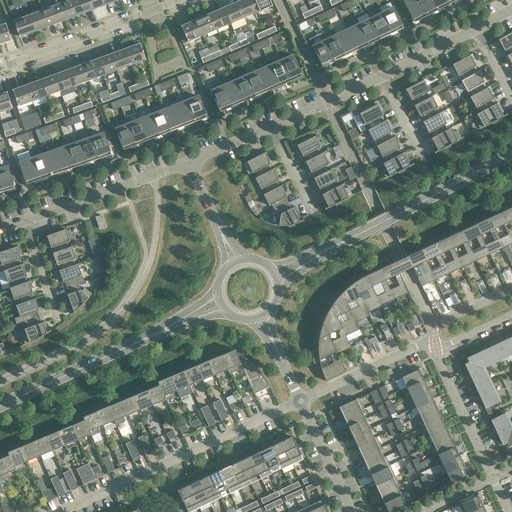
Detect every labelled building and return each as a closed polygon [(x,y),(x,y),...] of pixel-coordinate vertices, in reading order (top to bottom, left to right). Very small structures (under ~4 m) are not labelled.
[(76,17),(70,0),(67,0),(53,6),(56,14),(62,12),(65,21),(65,20),(76,16),(76,17)] [(84,3),(83,0),(70,0),(76,17),(77,16),(76,15),(93,9),(93,10),(90,1),(84,3)] [(105,6),(102,0),(83,0),(84,3),(90,1),(93,10),(94,10),(93,9),(104,5),(104,6),(105,6)] [(243,17),(236,0),(236,1),(236,2),(220,9),(220,7),(219,8),(223,16),(229,14),(232,22),(243,17)] [(251,4),(248,0),(239,0),(237,1),(236,0),(243,17),(260,10),(256,2),(251,4)] [(248,0),(251,4),(256,2),(260,10),(271,5),(269,0),(248,0)] [(426,16),(417,0),(407,0),(404,2),(412,17),(411,17),(414,24),(421,20),(420,19),(426,16)] [(438,12),(431,0),(417,0),(426,16),(432,13),(433,14),(438,12)] [(448,4),(446,0),(431,0),(438,12),(443,9),(442,7),(448,4)] [(351,8),(347,1),(340,5),(343,11),(351,8)] [(320,5),(311,9),(313,14),(322,10),(320,5)] [(56,14),(53,6),(42,10),(48,27),(48,26),(64,20),(65,21),(62,12),(56,14)] [(393,7),(381,13),(392,35),(397,32),(396,31),(403,28),(393,7)] [(223,16),(219,8),(220,9),(209,13),(209,12),(208,12),(216,29),(232,22),(229,14),(223,16)] [(336,15),(332,8),(325,12),(328,19),(336,15)] [(313,14),(311,9),(302,14),(304,18),(313,14)] [(48,27),(42,10),(25,16),(28,24),(34,22),(37,31),(37,30),(47,26),(48,27)] [(216,29),(208,12),(209,14),(193,21),(192,19),(192,20),(196,28),(201,26),(205,34),(216,29)] [(328,19),(325,12),(317,16),(320,22),(328,19)] [(392,35),(381,13),(370,19),(380,39),(386,36),(386,38),(392,35)] [(28,24),(25,16),(13,21),(19,37),(36,30),(37,31),(34,22),(28,24)] [(316,24),(313,17),(306,21),(309,28),(316,24)] [(380,39),(370,19),(358,24),(369,46),(374,43),(374,42),(380,39)] [(196,28),(192,20),(192,21),(181,26),(183,31),(179,33),(183,43),(205,34),(201,26),(196,28)] [(5,23),(0,24),(0,42),(10,40),(5,23)] [(369,46),(358,24),(347,29),(357,50),(363,47),(364,48),(369,46)] [(274,26),(265,30),(267,35),(276,31),(274,26)] [(248,29),(235,35),(238,42),(247,38),(252,36),(248,29)] [(357,50),(347,29),(336,35),(346,57),(352,54),(351,53),(357,50)] [(267,35),(265,30),(256,34),(258,39),(267,35)] [(511,31),(496,40),(500,47),(502,46),(504,50),(506,50),(508,54),(509,55),(511,53),(511,31)] [(281,40),(278,34),(270,37),(273,44),(281,40)] [(346,57),(336,35),(324,40),(334,61),(340,58),(341,59),(346,57)] [(238,42),(240,47),(249,43),(247,38),(238,42)] [(270,45),(267,39),(259,42),(262,49),(270,45)] [(329,65),(328,64),(334,61),(324,40),(314,46),(313,44),(307,47),(314,60),(318,58),(320,61),(319,62),(322,68),(329,65)] [(240,47),(238,42),(228,46),(231,51),(240,47)] [(262,49),(259,42),(251,45),(254,52),(262,49)] [(122,49),(122,48),(121,48),(125,57),(130,55),(133,63),(145,59),(139,43),(122,49)] [(125,57),(121,48),(122,49),(111,53),(110,52),(116,70),(133,63),(130,55),(125,57)] [(246,56),(244,49),(236,52),(239,59),(246,56)] [(219,50),(210,54),(212,59),(221,55),(219,50)] [(116,70),(110,52),(110,54),(94,60),(93,59),(96,68),(102,65),(105,74),(116,70)] [(239,59),(236,52),(228,55),(231,62),(239,59)] [(212,59),(210,54),(201,58),(203,63),(212,59)] [(461,74),(464,79),(477,72),(474,67),(476,66),(474,61),(475,60),(472,54),(452,64),(458,75),(461,74)] [(293,55),(281,60),(290,81),(296,78),(296,80),(303,77),(300,70),(299,70),(293,55)] [(96,68),(93,59),(93,60),(83,64),(82,63),(88,80),(105,74),(102,65),(96,68)] [(223,66),(220,59),(213,62),(216,69),(223,66)] [(290,81),(281,60),(269,65),(279,88),(284,85),(284,84),(290,81)] [(216,69),(213,62),(205,65),(208,72),(216,69)] [(88,80),(82,63),(82,64),(66,70),(65,69),(68,78),(74,76),(77,84),(88,80)] [(279,88),(269,65),(258,70),(267,91),(273,88),(273,90),(279,88)] [(68,78),(65,69),(65,70),(54,74),(54,73),(60,90),(62,96),(76,91),(74,85),(77,84),(74,76),(68,78)] [(267,91),(258,70),(246,75),(256,98),(261,95),(260,94),(267,91)] [(480,70),(477,72),(464,79),(461,80),(467,92),(470,90),(472,95),(473,95),(486,88),(483,83),(485,82),(482,77),(484,77),(480,70)] [(60,90),(54,73),(53,73),(54,74),(37,80),(37,79),(40,88),(46,86),(49,95),(60,90)] [(187,81),(184,74),(177,77),(179,84),(187,81)] [(256,98),(246,75),(234,80),(243,101),(250,98),(250,100),(256,98)] [(175,85),(173,78),(165,82),(168,88),(175,85)] [(40,88),(37,79),(36,79),(37,81),(26,85),(26,83),(25,84),(32,101),(49,95),(46,86),(40,88)] [(147,80),(137,84),(139,88),(149,85),(147,80)] [(243,101),(234,80),(223,85),(233,108),(238,105),(237,104),(243,101)] [(407,96),(409,96),(411,100),(413,99),(416,104),(416,105),(429,98),(429,97),(427,92),(429,91),(423,80),(404,90),(407,96)] [(168,88),(165,82),(157,85),(160,92),(168,88)] [(32,101),(25,84),(26,85),(12,90),(18,106),(32,101)] [(139,88),(137,84),(128,87),(130,92),(139,88)] [(233,108),(223,85),(211,91),(220,111),(226,108),(227,110),(233,108)] [(489,86),(486,88),(473,95),(472,95),(470,96),(476,108),(479,106),(481,111),(481,112),(495,104),(492,99),(494,98),(491,94),(493,93),(489,86)] [(152,95),(149,88),(142,91),(144,98),(152,95)] [(119,91),(109,94),(111,99),(121,96),(119,91)] [(144,98),(142,91),(134,94),(136,101),(144,98)] [(441,94),(444,99),(449,96),(447,91),(441,94)] [(0,93),(0,111),(12,108),(6,92),(0,93)] [(111,99),(109,94),(100,98),(102,103),(111,99)] [(198,96),(186,101),(194,122),(200,119),(201,121),(208,118),(205,111),(204,111),(198,96)] [(432,96),(429,97),(429,98),(416,105),(416,104),(412,106),(416,113),(417,112),(420,116),(421,116),(424,121),(438,114),(438,113),(435,108),(438,107),(432,96)] [(129,104),(126,97),(118,100),(121,107),(129,104)] [(121,107),(118,100),(110,103),(113,110),(121,107)] [(368,123),(370,128),(371,128),(384,121),(381,116),(383,115),(381,110),(382,110),(377,100),(360,109),(362,112),(357,114),(363,125),(368,123)] [(91,101),(81,105),(83,110),(92,106),(91,101)] [(194,122),(186,101),(174,105),(183,128),(189,126),(188,124),(194,122)] [(498,102),(495,104),(481,112),(481,111),(476,114),(479,119),(475,121),(480,128),(478,129),(478,130),(492,122),(492,123),(493,124),(498,121),(498,120),(497,120),(497,119),(507,114),(507,113),(503,115),(502,113),(503,112),(498,102)] [(83,110),(81,105),(72,108),(74,113),(83,110)] [(183,128),(174,105),(163,110),(171,131),(177,128),(178,130),(183,128)] [(93,117),(90,110),(82,113),(85,120),(93,117)] [(171,131),(163,110),(151,115),(160,137),(165,135),(165,133),(171,131)] [(62,112),(53,115),(54,120),(64,116),(62,112)] [(440,112),(438,113),(438,114),(424,121),(421,122),(424,129),(426,128),(428,133),(430,132),(433,137),(446,130),(444,125),(446,123),(440,112)] [(54,120),(53,115),(43,118),(45,123),(54,120)] [(81,122),(78,115),(70,117),(73,124),(81,122)] [(160,137),(151,115),(139,119),(147,140),(154,138),(154,139),(160,137)] [(73,124),(70,117),(63,120),(65,127),(73,124)] [(147,140),(139,119),(127,124),(136,146),(142,144),(141,142),(147,140)] [(387,119),(384,121),(371,128),(370,128),(368,129),(376,146),(379,144),(379,145),(393,138),(393,137),(390,132),(392,131),(389,127),(391,126),(387,119)] [(29,123),(30,128),(40,125),(39,120),(29,123)] [(57,130),(55,123),(47,126),(49,133),(57,130)] [(136,146),(127,124),(115,128),(123,149),(130,147),(131,148),(136,146)] [(49,133),(47,126),(39,129),(41,136),(49,133)] [(453,132),(451,127),(446,130),(433,137),(429,139),(435,148),(436,148),(438,150),(434,152),(434,153),(444,147),(445,148),(445,149),(450,146),(449,145),(463,138),(463,137),(461,138),(457,130),(453,132)] [(353,128),(347,131),(350,137),(356,134),(353,128)] [(4,132),(5,137),(15,133),(13,129),(4,132)] [(33,138),(31,131),(23,134),(25,141),(33,138)] [(103,133),(91,137),(98,158),(105,156),(105,158),(112,155),(110,148),(109,149),(103,133)] [(25,141),(23,134),(15,137),(17,144),(25,141)] [(298,152),(300,152),(302,156),(304,155),(307,160),(307,161),(320,154),(318,149),(320,147),(315,136),(312,137),(311,134),(294,143),(298,152)] [(396,135),(393,137),(393,138),(379,145),(379,144),(376,146),(371,148),(380,165),(383,163),(388,161),(401,154),(401,153),(399,148),(400,148),(398,143),(399,142),(396,135)] [(98,158),(91,137),(79,141),(87,164),(93,162),(92,161),(98,158)] [(87,164),(79,141),(67,146),(75,167),(81,165),(81,166),(87,164)] [(75,167),(67,146),(55,150),(63,173),(69,171),(68,169),(75,167)] [(63,173),(55,150),(43,154),(51,175),(57,173),(58,175),(63,173)] [(266,152),(247,161),(243,163),(248,175),(255,171),(258,176),(258,177),(271,170),(269,165),(270,164),(268,159),(270,158),(266,152)] [(323,152),(320,154),(307,161),(307,160),(303,162),(307,169),(308,168),(311,173),(312,172),(315,177),(329,170),(326,165),(329,164),(323,152)] [(404,152),(401,153),(401,154),(388,161),(383,163),(385,168),(381,170),(386,178),(384,178),(384,179),(398,172),(399,173),(398,173),(399,173),(404,171),(404,170),(403,169),(413,164),(413,163),(409,165),(408,162),(409,162),(404,152)] [(51,175),(43,154),(31,158),(40,181),(45,179),(45,177),(51,175)] [(40,181),(31,158),(19,162),(27,184),(33,181),(34,183),(40,181)] [(7,166),(0,168),(0,186),(1,192),(8,190),(8,191),(16,189),(13,182),(12,182),(7,166)] [(274,168),(271,170),(258,177),(258,176),(255,178),(261,189),(263,188),(266,193),(280,186),(277,181),(279,180),(276,176),(278,175),(274,168)] [(331,169),(329,170),(315,177),(312,179),(315,185),(317,185),(319,189),(321,188),(323,193),(323,194),(337,187),(334,181),(337,180),(331,169)] [(283,184),(280,186),(266,193),(263,194),(269,206),(272,204),(275,210),(277,209),(277,208),(288,203),(285,197),(287,197),(285,192),(286,191),(283,184)] [(344,189),(342,184),(337,187),(323,194),(323,193),(320,195),(325,205),(326,204),(328,207),(324,209),(324,210),(335,204),(335,205),(335,206),(341,203),(340,202),(340,203),(340,202),(354,195),(353,194),(352,195),(348,187),(344,189)] [(291,208),(288,203),(277,208),(277,209),(280,214),(279,216),(275,216),(274,224),(273,224),(272,224),(274,225),(276,225),(279,226),(282,226),(284,226),(286,226),(288,225),(288,226),(288,227),(294,226),(294,225),(294,224),(296,223),(298,222),(303,220),(303,219),(299,221),(297,217),(299,217),(294,207),(291,208)] [(511,206),(502,211),(507,222),(511,219),(511,206)] [(511,243),(511,231),(507,222),(502,211),(489,217),(494,228),(503,224),(508,234),(499,239),(503,248),(511,243)] [(102,215),(95,217),(100,229),(106,227),(102,215)] [(503,248),(499,239),(494,228),(489,217),(475,224),(480,235),(489,230),(494,241),(485,245),(489,254),(503,248)] [(489,254),(485,245),(480,235),(475,224),(462,230),(467,241),(476,237),(481,247),(472,251),(476,260),(489,254)] [(65,229),(45,236),(47,243),(49,243),(51,247),(52,247),(54,252),(54,253),(69,247),(67,242),(70,241),(65,229)] [(476,260),(472,251),(467,241),(462,230),(448,236),(453,247),(462,243),(467,253),(458,258),(462,267),(476,260)] [(462,267),(458,258),(453,247),(448,236),(434,243),(440,254),(449,249),(453,260),(444,264),(449,273),(462,267)] [(449,273),(444,264),(440,254),(434,243),(421,249),(426,260),(435,256),(440,266),(431,270),(435,280),(449,273)] [(20,253),(18,246),(0,251),(0,260),(1,264),(0,264),(0,271),(3,270),(6,269),(6,270),(21,264),(19,259),(20,258),(19,253),(20,253)] [(76,258),(72,246),(69,247),(54,253),(54,252),(51,253),(53,261),(55,260),(57,265),(58,264),(60,269),(61,270),(75,265),(75,264),(73,259),(76,258)] [(511,254),(508,246),(503,248),(511,266),(511,265),(511,254)] [(435,280),(431,270),(426,260),(421,249),(407,256),(412,267),(421,262),(426,272),(417,277),(421,286),(435,280)] [(399,285),(390,290),(394,299),(408,292),(399,273),(405,270),(412,267),(407,256),(400,259),(380,268),(385,279),(394,275),(399,285)] [(24,263),(21,264),(6,270),(6,269),(3,270),(8,282),(10,281),(12,286),(12,287),(27,282),(27,281),(25,276),(27,275),(25,271),(27,270),(24,263)] [(84,282),(78,263),(75,264),(75,265),(61,270),(60,269),(57,271),(59,278),(61,277),(63,282),(65,282),(67,287),(78,283),(78,284),(84,282)] [(394,299),(390,290),(385,279),(380,268),(366,275),(371,286),(380,281),(385,292),(376,296),(381,306),(381,305),(394,299)] [(381,306),(376,296),(371,286),(366,275),(363,276),(360,278),(357,280),(353,282),(358,293),(367,289),(371,296),(362,301),(369,316),(368,312),(381,306)] [(30,280),(27,281),(27,282),(12,287),(12,286),(9,287),(14,299),(17,299),(18,304),(19,304),(33,299),(31,293),(33,293),(31,288),(33,287),(30,280)] [(369,316),(362,301),(358,293),(353,282),(352,283),(348,286),(345,289),(341,292),(346,303),(355,299),(359,306),(350,310),(359,329),(356,322),(369,316)] [(78,283),(67,287),(69,293),(65,295),(69,305),(71,305),(73,312),(70,315),(75,311),(79,307),(80,308),(79,308),(80,309),(84,304),(83,303),(88,298),(92,292),(91,293),(84,287),(81,291),(80,289),(78,284),(78,283)] [(359,329),(350,310),(346,303),(341,292),(339,295),(336,298),(334,301),(332,303),(331,305),(336,316),(345,312),(348,319),(339,324),(350,347),(351,347),(345,336),(359,329)] [(36,298),(33,299),(19,304),(18,304),(16,305),(20,316),(14,318),(17,324),(25,322),(39,317),(37,311),(39,310),(37,305),(39,305),(36,298)] [(350,347),(339,324),(336,316),(331,305),(328,309),(327,311),(326,314),(324,318),(323,320),(322,322),(328,334),(337,330),(340,337),(331,341),(345,372),(346,372),(337,353),(350,347)] [(41,322),(39,317),(25,322),(27,327),(24,328),(26,334),(22,335),(25,343),(23,344),(23,345),(28,343),(32,341),(37,338),(38,339),(38,340),(43,337),(43,336),(42,335),(46,333),(50,330),(47,332),(45,329),(47,328),(45,321),(41,322)] [(345,372),(331,341),(328,334),(322,322),(321,325),(321,327),(320,331),(319,334),(319,336),(318,339),(318,341),(318,343),(318,347),(318,350),(318,354),(318,355),(318,357),(319,360),(330,355),(333,362),(321,368),(321,369),(322,373),(324,376),(324,377),(326,381),(327,381),(345,372)] [(378,342),(375,337),(367,340),(370,346),(378,342)] [(511,353),(511,340),(511,337),(491,346),(498,360),(511,353)] [(498,360),(491,346),(467,358),(469,362),(483,367),(498,360)] [(227,353),(222,356),(228,369),(227,369),(229,374),(239,370),(237,365),(241,363),(237,354),(235,354),(233,353),(231,353),(230,353),(228,353),(227,353)] [(228,369),(222,356),(209,361),(215,374),(227,369),(228,369)] [(215,374),(209,361),(197,366),(202,379),(215,374)] [(483,367),(469,362),(465,364),(476,388),(490,381),(483,367)] [(255,367),(253,364),(243,369),(254,393),(269,386),(268,383),(266,380),(264,377),(262,374),(260,372),(258,369),(255,367)] [(202,379),(197,366),(184,372),(189,385),(202,379)] [(419,369),(409,374),(402,377),(407,387),(424,379),(423,378),(425,377),(421,369),(419,370),(419,369)] [(189,385),(184,372),(171,377),(177,390),(189,385)] [(177,390),(171,377),(158,382),(159,386),(160,386),(164,395),(165,399),(174,395),(173,392),(177,390)] [(428,389),(424,379),(407,387),(411,397),(428,389)] [(499,401),(490,381),(476,388),(485,408),(500,401),(500,400),(499,401)] [(160,386),(159,386),(147,391),(153,404),(165,399),(164,395),(160,386)] [(389,397),(389,396),(384,386),(378,388),(384,399),(389,397)] [(433,399),(428,389),(411,397),(416,407),(433,399)] [(370,392),(375,404),(381,401),(375,390),(370,392)] [(153,404),(147,391),(134,396),(140,409),(153,404)] [(244,404),(251,401),(248,395),(241,399),(244,404)] [(140,409),(134,396),(122,401),(127,415),(140,409)] [(364,410),(358,398),(339,406),(344,417),(345,418),(361,410),(361,411),(364,410)] [(213,403),(219,416),(221,420),(228,417),(220,399),(213,403)] [(435,403),(433,399),(416,407),(420,415),(437,407),(437,408),(438,407),(436,402),(435,403)] [(127,415),(122,401),(109,407),(114,420),(116,425),(125,421),(123,416),(127,415)] [(231,410),(238,407),(236,401),(229,405),(231,410)] [(200,408),(206,422),(208,426),(215,423),(207,405),(200,408)] [(114,420),(109,407),(96,412),(102,425),(114,420)] [(437,407),(420,415),(425,426),(442,418),(441,417),(443,416),(441,411),(439,412),(437,408),(437,407)] [(388,416),(385,409),(380,412),(383,418),(388,416)] [(345,418),(344,417),(348,426),(365,419),(361,411),(361,410),(345,418)] [(96,412),(83,418),(84,421),(85,421),(89,430),(91,434),(90,434),(91,436),(100,432),(98,427),(102,425),(96,412)] [(506,413),(494,418),(491,420),(502,444),(506,442),(511,428),(505,413),(506,413)] [(446,427),(442,418),(425,426),(429,435),(446,427)] [(194,427),(201,424),(198,419),(191,422),(194,427)] [(370,428),(365,419),(348,426),(353,436),(370,428)] [(85,421),(84,421),(72,426),(77,439),(90,434),(91,434),(89,430),(85,421)] [(386,424),(389,431),(394,429),(390,422),(386,424)] [(181,433),(188,430),(186,425),(179,428),(181,433)] [(77,439),(72,426),(59,431),(65,444),(64,445),(66,449),(76,445),(74,441),(77,439)] [(158,426),(149,430),(156,445),(164,441),(158,426)] [(448,431),(446,427),(429,435),(433,443),(450,435),(450,436),(451,435),(449,430),(448,431)] [(374,437),(370,428),(353,436),(353,437),(358,446),(374,438),(374,437)] [(65,444),(59,431),(47,437),(52,450),(64,445),(65,444)] [(169,439),(176,436),(173,431),(166,434),(169,439)] [(138,438),(144,451),(146,455),(153,452),(145,435),(138,438)] [(450,435),(433,443),(438,454),(455,446),(455,445),(456,444),(454,440),(452,440),(450,436),(450,435)] [(291,436),(281,441),(292,464),(302,459),(303,458),(294,440),(293,441),(291,436)] [(376,436),(374,437),(374,438),(358,446),(363,456),(379,449),(380,449),(382,448),(376,436)] [(52,450),(47,437),(34,442),(39,455),(52,450)] [(125,444),(131,457),(133,461),(140,458),(132,440),(125,444)] [(292,464),(281,441),(275,444),(272,446),(271,445),(271,446),(279,464),(281,469),(282,469),(282,468),(292,464)] [(39,455),(34,442),(21,447),(27,460),(39,455)] [(279,464),(271,446),(265,449),(261,451),(261,450),(260,451),(269,469),(279,464)] [(459,455),(455,446),(438,454),(442,463),(459,455)] [(27,460),(21,447),(8,453),(9,456),(10,456),(14,466),(15,469),(24,465),(23,462),(27,460)] [(379,449),(363,456),(367,465),(383,457),(380,449),(379,449)] [(269,469),(260,451),(254,453),(255,454),(251,456),(251,455),(250,455),(259,474),(261,479),(261,478),(271,473),(271,474),(269,469)] [(119,463),(126,459),(123,454),(116,457),(119,463)] [(259,474),(250,455),(244,458),(244,459),(241,461),(240,460),(248,479),(249,479),(259,474)] [(464,464),(459,455),(442,463),(447,472),(464,464)] [(10,456),(9,456),(0,459),(0,468),(2,474),(4,479),(13,475),(11,471),(15,469),(14,466),(10,456)] [(390,465),(385,456),(383,457),(367,465),(371,474),(390,465)] [(106,469),(113,465),(111,460),(104,463),(106,469)] [(248,479),(240,460),(234,463),(234,464),(230,465),(229,465),(240,488),(241,488),(240,488),(250,483),(251,483),(249,479),(248,479)] [(464,465),(464,464),(447,472),(451,483),(468,475),(468,473),(470,473),(466,465),(464,465)] [(240,488),(229,465),(223,468),(224,469),(220,470),(219,470),(228,488),(230,493),(240,488)] [(395,476),(390,465),(371,474),(376,485),(395,476)] [(94,474),(101,471),(98,466),(91,469),(94,474)] [(63,473),(69,486),(71,490),(78,487),(70,470),(63,473)] [(228,488),(219,470),(213,473),(210,475),(209,474),(209,475),(217,493),(218,493),(228,488)] [(81,480),(88,477),(86,472),(79,475),(81,480)] [(217,493),(209,475),(203,478),(199,480),(199,479),(199,480),(209,503),(210,503),(209,502),(219,498),(220,498),(218,493),(217,493)] [(50,479),(56,492),(58,496),(65,493),(57,476),(50,479)] [(304,484),(312,480),(310,476),(302,480),(303,479),(305,483),(304,484)] [(399,485),(395,476),(376,485),(380,493),(396,485),(397,486),(399,485)] [(209,503),(199,480),(192,482),(193,483),(189,485),(189,484),(188,484),(199,508),(199,507),(209,502),(209,503)] [(298,481),(289,485),(291,490),(300,486),(298,486),(296,482),(298,482),(298,481)] [(316,488),(313,483),(305,487),(307,486),(309,491),(307,491),(316,488)] [(199,508),(188,484),(179,489),(181,493),(179,494),(187,511),(188,511),(189,511),(199,507),(199,508)] [(291,490),(289,485),(281,489),(283,489),(285,493),(283,494),(291,490)] [(380,493),(384,501),(384,502),(400,494),(400,493),(397,486),(396,485),(380,493)] [(44,498),(51,495),(48,489),(41,492),(44,498)] [(301,489),(293,493),(295,497),(303,493),(302,494),(300,490),(301,489)] [(277,491),(269,495),(271,500),(279,496),(279,495),(278,496),(276,492),(277,491)] [(402,492),(400,493),(400,494),(384,502),(384,501),(383,501),(388,511),(407,503),(402,492)] [(295,497),(293,493),(284,497),(285,497),(286,496),(288,500),(286,501),(287,501),(295,497)] [(475,497),(459,504),(462,511),(468,511),(483,505),(481,502),(483,501),(480,493),(474,496),(475,497)] [(31,504),(38,500),(36,495),(29,498),(31,504)] [(271,500),(269,495),(260,499),(262,498),(264,503),(262,503),(271,500)] [(281,499),(280,498),(272,502),(274,507),(283,503),(282,503),(281,504),(279,499),(281,499)] [(0,502),(4,511),(13,511),(7,499),(0,502)] [(311,505),(314,511),(327,511),(322,500),(321,500),(311,505)] [(19,510),(26,506),(23,501),(16,504),(19,510)] [(256,501),(248,505),(250,509),(258,505),(257,506),(255,502),(256,501)] [(274,507),(272,502),(264,506),(265,506),(267,510),(266,511),(274,507)]
